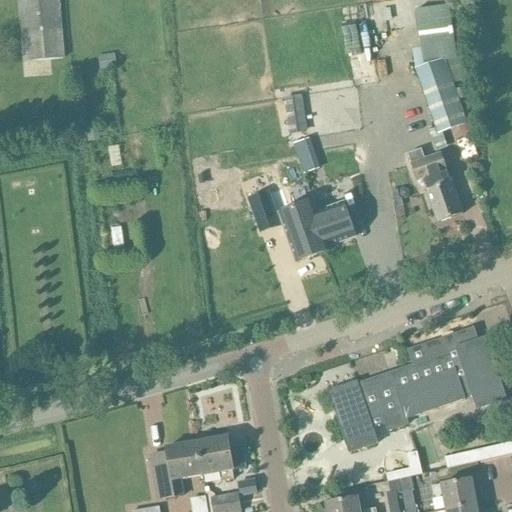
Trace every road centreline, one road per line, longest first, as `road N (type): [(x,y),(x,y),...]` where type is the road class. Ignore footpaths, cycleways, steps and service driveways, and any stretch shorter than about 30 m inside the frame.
road 1 (tertiary): [(254,355),(511,269)]
road 2 (tertiary): [(0,427),(254,355)]
road 3 (residential): [(281,511),(254,355)]
